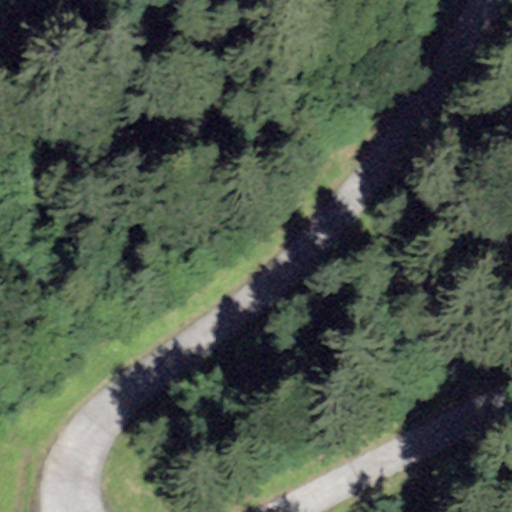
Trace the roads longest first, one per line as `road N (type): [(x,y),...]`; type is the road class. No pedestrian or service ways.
road 1 (track): [(482,0),(338,215),(296,261),(123,398),(90,434),(71,493),(75,511)]
road 2 (track): [(303,511),(511,400)]
